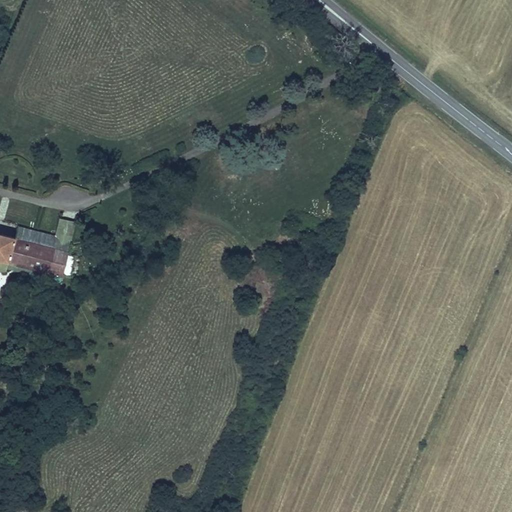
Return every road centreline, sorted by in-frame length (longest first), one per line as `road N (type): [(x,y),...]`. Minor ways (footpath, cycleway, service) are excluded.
road 1 (unknown): [(65,208),(117,194),(293,110),(377,47)]
road 2 (secondary): [(317,0),(511,153)]
